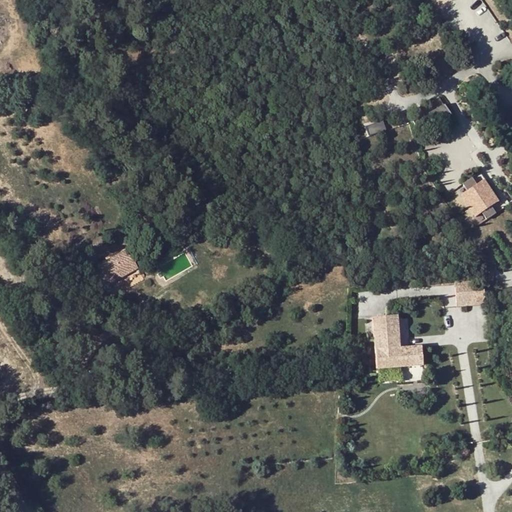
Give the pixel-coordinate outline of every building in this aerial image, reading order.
[(432,123),(450,115),(443,107),(430,114),(432,119),(430,120),(432,123)] [(424,115),(413,120),(415,128),(428,123),(424,115)] [(368,134),(385,131),(383,121),(366,125),(368,134)] [(444,188),(442,190),(446,196),(449,195),(455,204),(478,189),(465,169),(442,185),(444,188)] [(455,204),(453,206),(458,213),(483,196),(478,189),(455,204)] [(108,284),(137,268),(125,248),(97,264),(101,270),(88,279),(99,297),(111,290),(108,284)] [(456,307),(483,302),(480,282),(453,286),(456,307)] [(380,325),(372,325),(376,369),(399,367),(424,366),(424,357),(420,357),(420,346),(398,347),(397,324),(391,325),(380,325)]
